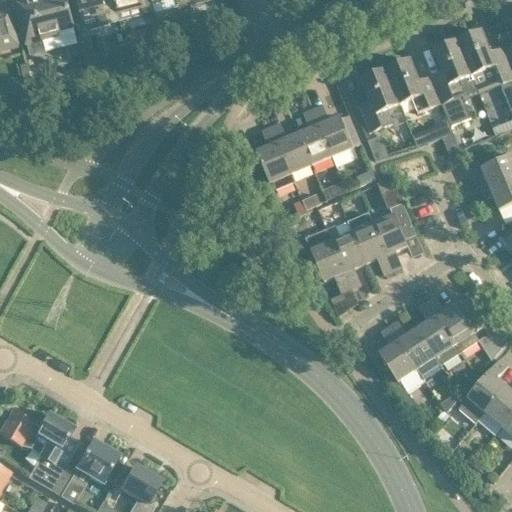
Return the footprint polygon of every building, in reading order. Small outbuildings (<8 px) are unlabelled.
[(37,0),(27,0),(16,3),(26,46),(28,45),(43,42),(46,54),(78,46),(74,30),(66,0),(44,0),(38,2),(37,0)] [(113,0),(76,0),(84,32),(108,26),(120,22),(118,13),(117,13),(113,0)] [(113,0),(117,13),(118,13),(120,22),(155,13),(153,4),(152,4),(151,0),(113,0)] [(0,53),(19,48),(10,13),(0,15),(0,53)] [(511,73),(503,51),(492,56),(483,33),(458,43),(473,79),(485,74),(492,92),(501,88),(511,83),(511,73)] [(161,36),(149,39),(152,51),(164,48),(161,36)] [(443,76),(431,81),(442,106),(441,106),(442,107),(447,120),(448,123),(451,129),(463,124),(463,123),(470,120),(462,99),(466,97),(461,84),(473,79),(458,43),(433,53),(443,76)] [(134,46),(126,48),(129,59),(136,57),(134,46)] [(511,48),(503,51),(511,73),(511,48)] [(411,62),(386,72),(400,108),(412,103),(418,116),(441,106),(442,106),(431,81),(420,85),(411,62)] [(53,94),(47,67),(31,71),(38,97),(53,94)] [(400,108),(386,72),(361,82),(370,104),(359,109),(370,136),(371,136),(371,135),(394,126),(389,112),(400,108)] [(511,83),(501,88),(511,115),(511,83)] [(322,108),(313,112),(333,159),(354,151),(354,150),(361,147),(350,118),(342,122),(341,119),(329,124),(322,108)] [(310,132),(299,137),(312,168),(333,159),(313,112),(303,116),(310,132)] [(448,123),(434,129),(440,142),(443,140),(454,136),(451,129),(448,123)] [(281,126),(271,130),(291,177),(312,168),(299,137),(288,141),(281,126)] [(291,177),(271,130),(262,134),(269,149),(257,155),(270,186),(273,185),(277,193),(295,185),(291,177)] [(379,139),(368,144),(376,163),(387,160),(379,139)] [(482,188),(485,195),(511,182),(511,157),(481,171),(488,186),(482,188)] [(356,179),(360,189),(377,182),(372,172),(356,179)] [(382,185),(377,187),(381,198),(397,191),(392,180),(386,183),(382,185)] [(511,182),(485,195),(487,201),(493,199),(499,214),(511,208),(511,182)] [(321,193),(325,202),(347,193),(343,183),(321,193)] [(316,196),(301,202),(306,212),(320,206),(316,196)] [(307,215),(306,212),(301,202),(293,205),(298,218),(307,215)] [(393,219),(374,227),(393,274),(403,270),(396,255),(408,249),(405,243),(417,238),(403,206),(390,212),(393,219)] [(335,228),(327,232),(328,233),(352,292),(362,288),(355,272),(366,267),(353,236),(349,225),(336,230),(335,228)] [(374,227),(353,236),(366,267),(377,262),(384,278),(393,274),(374,227)] [(314,252),(311,253),(324,285),(336,280),(343,296),(352,292),(328,233),(309,241),(314,252)] [(475,335),(486,328),(468,299),(445,314),(436,299),(427,305),(460,356),(480,343),(475,335)] [(428,325),(417,332),(441,368),(460,356),(427,305),(418,310),(428,325)] [(443,371),(417,332),(407,338),(398,324),(389,329),(417,372),(424,383),(443,371)] [(417,372),(389,329),(381,335),(390,349),(379,356),(396,381),(388,386),(407,414),(416,408),(400,384),(417,372)] [(475,425),(484,415),(507,389),(497,381),(509,368),(501,361),(458,412),(475,425)] [(484,415),(502,430),(511,418),(511,393),(507,389),(484,415)] [(39,486),(51,493),(66,468),(56,462),(73,432),(48,418),(41,430),(13,414),(0,436),(22,449),(30,451),(41,459),(51,465),(39,486)] [(511,418),(502,430),(511,438),(511,418)] [(66,468),(51,493),(63,500),(79,473),(102,487),(118,459),(93,444),(75,473),(66,468)] [(132,511),(153,511),(154,510),(148,506),(161,484),(135,469),(121,493),(138,503),(132,511)] [(0,472),(0,493),(9,478),(0,472)] [(28,511),(42,511),(46,505),(36,499),(28,511)]
